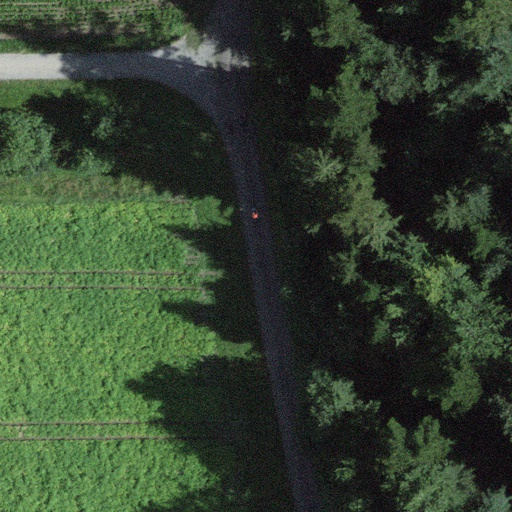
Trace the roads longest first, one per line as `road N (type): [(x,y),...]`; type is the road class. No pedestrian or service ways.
road 1 (track): [(310,511),(233,75),(241,0)]
road 2 (track): [(0,76),(233,75)]
road 3 (track): [(511,318),(486,511)]
